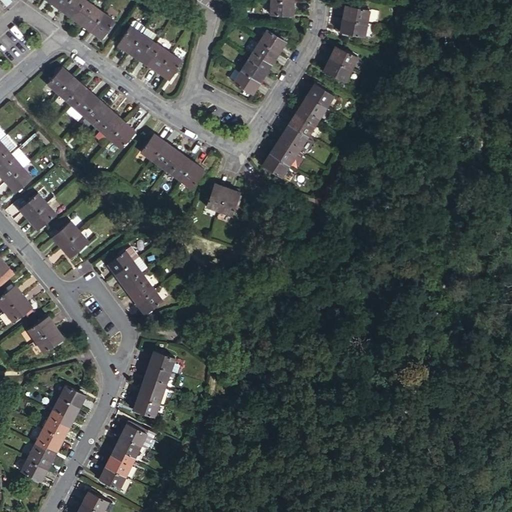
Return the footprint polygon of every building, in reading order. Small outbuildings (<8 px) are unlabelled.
[(67,0),(62,8),(76,18),(89,0),(67,0)] [(90,28),(103,10),(89,0),(76,18),(90,28)] [(294,2),(271,1),(271,14),(293,15),(294,2)] [(345,5),(343,18),(364,22),(366,9),(345,5)] [(115,18),(103,10),(90,28),(102,36),(115,18)] [(134,18),(131,23),(142,31),(147,24),(137,18),(134,18)] [(364,22),(343,18),(341,31),(362,36),(364,22)] [(118,41),(130,49),(142,31),(131,23),(118,41)] [(148,25),(143,31),(154,39),(159,32),(148,25)] [(259,41),(278,53),(285,42),(266,30),(259,41)] [(143,31),(142,31),(130,49),(144,59),(156,41),(154,39),(143,31)] [(158,68),(170,50),(156,41),(144,59),(158,68)] [(268,68),(278,53),(259,41),(249,56),(268,68)] [(336,46),(329,58),(349,68),(355,56),(336,46)] [(182,58),(170,50),(158,68),(170,76),(182,58)] [(258,83),(268,68),(249,56),(239,71),(258,83)] [(349,68),(329,58),(323,70),(342,81),(349,68)] [(47,82),(58,91),(73,74),(62,64),(47,82)] [(258,83),(239,71),(232,82),(251,94),(258,83)] [(72,102),(87,85),(73,74),(58,91),(72,102)] [(316,83),(308,96),(326,108),(334,96),(316,83)] [(72,102),(85,114),(100,97),(87,85),(72,102)] [(298,110),(316,123),(326,108),(308,96),(298,110)] [(100,97),(85,114),(99,125),(113,108),(100,97)] [(99,125),(111,137),(126,119),(113,108),(99,125)] [(307,137),(316,123),(298,110),(288,125),(307,137)] [(126,119),(111,137),(122,145),(137,128),(126,119)] [(307,137),(288,125),(279,140),(297,152),(307,137)] [(141,149),(152,157),(165,138),(154,130),(141,149)] [(165,138),(152,157),(166,167),(180,148),(165,138)] [(0,162),(12,151),(1,139),(0,139),(0,162)] [(288,167),(297,152),(279,140),(269,154),(288,167)] [(166,167),(180,176),(193,157),(180,148),(166,167)] [(24,165),(12,151),(0,162),(0,172),(6,180),(24,165)] [(288,167),(269,154),(262,165),(281,178),(288,167)] [(193,157),(180,176),(192,184),(205,166),(193,157)] [(33,175),(24,165),(6,180),(15,190),(33,175)] [(206,204),(220,208),(227,183),(215,179),(206,204)] [(227,183),(220,208),(233,212),(241,188),(227,183)] [(20,206),(29,216),(47,200),(38,190),(20,206)] [(47,200),(29,216),(38,227),(57,211),(47,200)] [(53,235),(61,245),(80,229),(72,219),(53,235)] [(80,229),(61,245),(70,255),(89,239),(80,229)] [(116,271),(134,258),(126,247),(108,261),(116,271)] [(1,255),(0,255),(0,274),(10,265),(1,255)] [(144,271),(134,258),(116,271),(126,285),(144,271)] [(154,285),(144,271),(126,285),(136,299),(154,285)] [(0,294),(0,300),(6,308),(24,294),(16,283),(0,294)] [(154,285),(136,299),(145,311),(163,298),(154,285)] [(24,294),(6,308),(14,319),(33,305),(24,294)] [(29,328),(36,338),(56,324),(48,314),(29,328)] [(56,324),(36,338),(45,350),(64,336),(56,324)] [(155,347),(150,360),(171,367),(175,354),(155,347)] [(171,367),(150,360),(145,376),(165,383),(171,367)] [(165,383),(145,376),(139,392),(160,400),(165,383)] [(67,382),(61,393),(81,404),(87,392),(67,382)] [(155,414),(160,400),(139,392),(134,406),(155,414)] [(53,409),(73,419),(81,404),(61,393),(53,409)] [(45,425),(65,435),(73,419),(53,409),(45,425)] [(122,431),(142,441),(148,430),(128,419),(122,431)] [(45,425),(37,440),(57,451),(65,435),(45,425)] [(122,431),(114,447),(134,457),(142,441),(122,431)] [(57,451),(37,440),(29,456),(48,466),(57,451)] [(134,457),(114,447),(107,462),(127,472),(134,457)] [(42,479),(48,466),(29,456),(22,468),(42,479)] [(120,486),(127,472),(107,462),(100,476),(120,486)] [(90,486),(84,497),(104,507),(110,496),(90,486)] [(84,497),(76,511),(101,511),(104,507),(84,497)]
